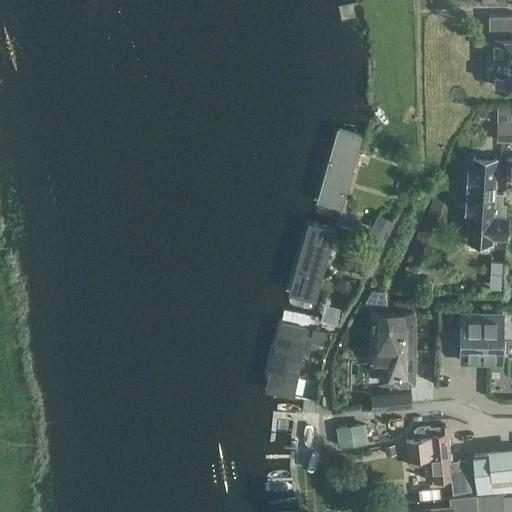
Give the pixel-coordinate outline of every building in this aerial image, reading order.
[(498,87),(511,86),(511,14),(489,15),(490,38),(496,38),(498,87)] [(511,122),(511,106),(497,107),(497,122),(511,122)] [(511,122),(497,122),(497,140),(511,140),(511,122)] [(362,135),(338,129),(318,200),(341,207),(362,135)] [(420,161),(408,156),(402,170),(415,174),(420,161)] [(490,162),(480,161),(479,163),(473,162),(473,171),(468,171),(467,184),(472,185),(469,237),(470,237),(471,235),(490,237),(490,238),(491,238),(491,237),(507,238),(508,218),(505,218),(506,203),(503,203),(503,193),(494,192),(496,164),(490,163),(490,162)] [(377,252),(393,219),(379,212),(363,245),(377,252)] [(328,239),(314,235),(295,300),(309,305),(328,239)] [(412,290),(419,277),(407,271),(406,270),(400,284),(402,285),(412,290)] [(388,300),(383,290),(368,290),(364,299),(362,303),(390,304),(388,300)] [(334,329),(342,313),(329,306),(320,322),(334,329)] [(412,361),(413,311),(374,311),(374,312),(372,312),(372,331),(373,331),(373,359),(387,360),(387,381),(411,382),(412,381),(413,381),(413,361),(412,361)] [(501,361),(502,313),(462,313),(461,361),(501,361)] [(307,328),(281,323),(275,350),(278,356),(276,364),(270,369),(266,386),(270,392),(277,393),(279,392),(292,395),(307,328)] [(329,333),(312,329),(309,342),(326,346),(329,333)] [(411,389),(371,393),(372,409),(412,405),(411,389)] [(422,435),(405,437),(408,458),(409,466),(424,464),(426,481),(453,477),(454,490),(476,488),(476,494),(504,492),(511,490),(511,446),(488,449),(488,451),(472,453),(471,457),(452,460),(448,423),(422,425),(422,435)] [(337,428),(340,446),(367,442),(365,424),(337,428)] [(389,445),(386,446),(387,453),(396,452),(395,444),(389,445)] [(355,485),(343,486),(345,503),(357,502),(355,485)] [(476,494),(477,511),(488,511),(511,509),(511,493),(504,494),(504,492),(476,494)] [(450,505),(391,511),(390,511),(477,511),(476,494),(476,493),(449,496),(450,505)]
